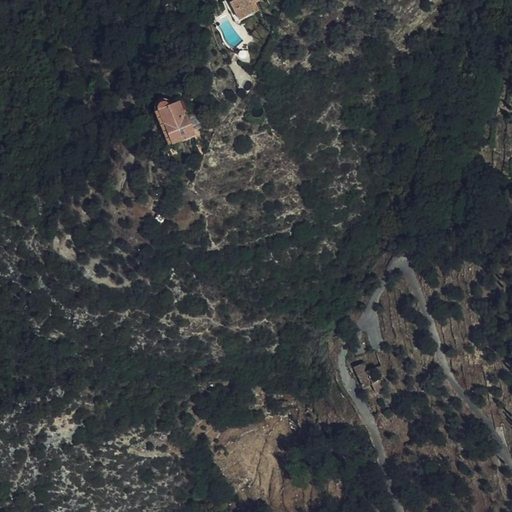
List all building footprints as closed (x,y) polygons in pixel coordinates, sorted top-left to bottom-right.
[(223,0),(224,0),(226,0),(238,20),(240,21),(242,21),(253,15),(252,12),(261,6),(257,0),(223,0)] [(250,43),(246,38),(237,45),(237,47),(240,52),(250,43)] [(156,108),(172,144),(195,134),(187,113),(184,114),(178,101),(167,105),(164,102),(161,102),(158,103),(156,106),(156,108)] [(198,113),(191,115),(195,131),(202,129),(198,113)] [(385,388),(375,366),(367,370),(363,362),(353,366),(363,388),(371,384),(375,393),(385,388)] [(386,412),(388,419),(389,418),(394,416),(392,410),(386,412)]
